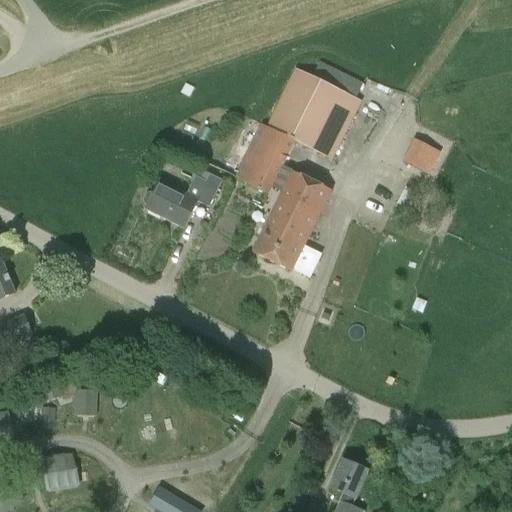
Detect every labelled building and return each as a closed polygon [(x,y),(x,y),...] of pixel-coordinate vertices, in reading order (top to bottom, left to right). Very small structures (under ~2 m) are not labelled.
[(268,196),(272,189),(281,193),(291,172),(282,167),(294,143),(332,162),(361,102),(356,99),(363,83),(320,62),(312,78),(295,69),(266,128),(261,125),(234,179),(268,196)] [(400,161),(429,174),(440,150),(411,137),(400,161)] [(291,272),(331,192),(291,172),(252,253),(291,272)] [(184,230),(198,201),(209,207),(222,181),(209,174),(205,182),(195,176),(186,195),(159,181),(152,194),(150,193),(146,194),(143,201),(144,205),(147,206),(145,210),(184,230)] [(0,300),(15,295),(0,260),(0,259),(0,300)] [(0,325),(0,331),(5,345),(6,346),(31,336),(23,316),(0,325)] [(70,385),(78,408),(96,402),(88,379),(70,385)] [(62,387),(46,385),(44,396),(60,398),(62,387)] [(330,489),(342,494),(334,511),(363,511),(364,511),(351,506),(354,500),(355,500),(367,472),(343,461),(330,489)] [(299,511),(306,500),(304,499),(293,492),(286,505),(298,511),(299,511)]
